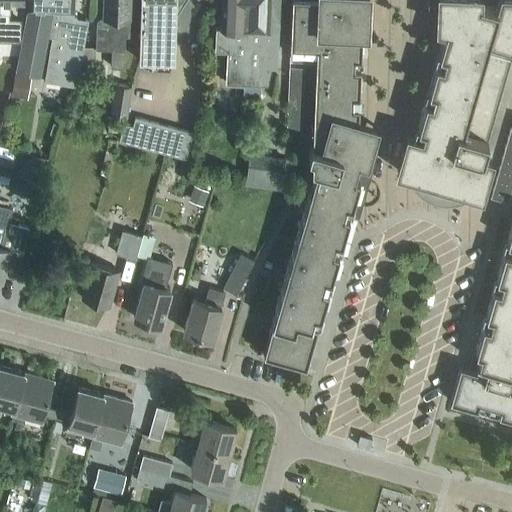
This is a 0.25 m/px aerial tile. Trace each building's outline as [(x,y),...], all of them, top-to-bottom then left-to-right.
[(23,2),(22,0),(0,0),(0,37),(5,38),(6,20),(8,20),(8,13),(9,13),(9,2),(23,2)] [(73,0),(27,0),(27,10),(15,71),(24,73),(40,76),(48,36),(52,36),(45,81),(75,86),(77,79),(80,64),(84,46),(87,19),(73,17),(73,0)] [(130,18),(130,0),(103,0),(103,16),(98,20),(97,20),(96,48),(112,49),(112,66),(124,67),(125,35),(129,35),(129,18),(130,18)] [(174,60),(175,10),(181,0),(140,0),(138,59),(174,60)] [(275,84),(281,21),(281,0),(221,0),(221,28),(216,28),(215,51),(227,52),(226,82),(275,84)] [(310,145),(358,159),(366,161),(376,126),(357,121),(361,32),(366,32),(367,0),(291,0),(290,54),(316,55),(312,144),(310,144),(310,145)] [(511,0),(498,0),(497,5),(479,4),(478,0),(438,0),(437,27),(438,27),(446,29),(415,137),(407,135),(397,170),(410,174),(416,184),(424,192),(433,197),(444,200),(455,199),(454,204),(456,204),(462,183),(479,188),(478,193),(480,194),(490,159),(482,156),(510,57),(511,58),(511,55),(511,0)] [(84,46),(80,64),(95,64),(95,47),(84,46)] [(300,138),(303,66),(289,66),(286,136),(300,138)] [(15,91),(31,94),(35,76),(18,73),(15,91)] [(126,117),(131,85),(116,84),(111,115),(126,117)] [(134,116),(132,125),(122,122),(118,139),(185,157),(192,131),(134,116)] [(507,202),(511,183),(511,121),(490,197),(507,202)] [(353,176),(358,159),(310,145),(307,154),(311,155),(311,165),(316,167),(271,322),(272,322),(263,353),(305,365),(359,178),(353,176)] [(43,156),(44,152),(33,148),(31,153),(25,151),(18,174),(39,181),(47,158),(43,156)] [(295,171),(296,160),(284,158),(285,157),(249,152),(245,183),(282,188),(282,190),(291,191),(293,171),(295,171)] [(204,204),(209,189),(196,184),(190,198),(204,204)] [(0,279),(1,280),(10,248),(1,245),(11,208),(0,204),(0,279)] [(511,221),(475,351),(480,353),(475,370),(460,365),(449,401),(511,418),(511,221)] [(136,257),(142,233),(123,229),(117,252),(136,257)] [(160,324),(170,289),(164,287),(174,254),(150,247),(141,281),(143,281),(133,316),(160,324)] [(236,294),(254,260),(240,252),(222,287),(236,294)] [(109,305),(118,270),(90,263),(81,298),(109,305)] [(221,306),(225,291),(208,286),(204,301),(192,298),(183,330),(212,338),(221,306)] [(25,370),(1,363),(0,365),(0,405),(11,408),(10,414),(12,414),(25,370)] [(55,417),(57,409),(47,406),(55,378),(25,370),(12,414),(11,419),(19,421),(20,417),(42,423),(44,414),(55,417)] [(94,438),(107,392),(77,384),(69,412),(57,409),(55,417),(66,420),(64,429),(66,429),(65,433),(73,436),(74,432),(94,438)] [(107,392),(94,438),(121,445),(124,436),(134,438),(136,431),(126,428),(134,400),(107,392)] [(160,439),(168,409),(156,406),(148,435),(160,439)] [(197,444),(229,453),(236,428),(204,419),(197,444)] [(359,433),(356,444),(367,447),(369,442),(370,436),(359,433)] [(222,477),(229,453),(197,444),(190,469),(222,477)] [(139,466),(169,474),(172,462),(142,454),(139,466)] [(120,493),(125,474),(98,466),(93,485),(120,493)] [(192,481),(169,474),(139,466),(136,479),(165,486),(174,489),(171,501),(160,498),(157,511),(159,511),(202,511),(206,498),(189,493),(192,481)]
